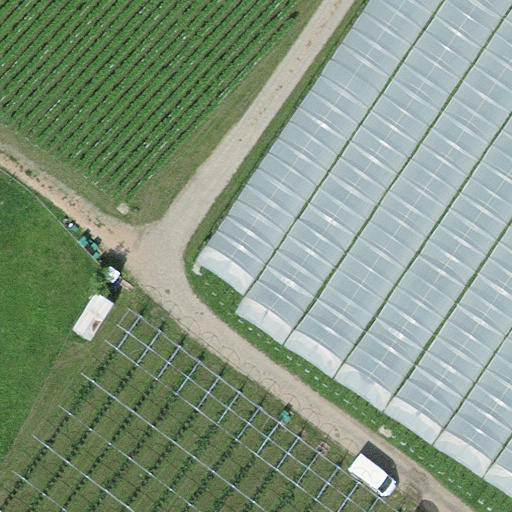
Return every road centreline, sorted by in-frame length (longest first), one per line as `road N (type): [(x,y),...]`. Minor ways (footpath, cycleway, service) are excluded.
road 1 (track): [(450,511),(225,346),(174,293),(165,269),(171,238),(338,0)]
road 2 (track): [(165,269),(0,147)]
